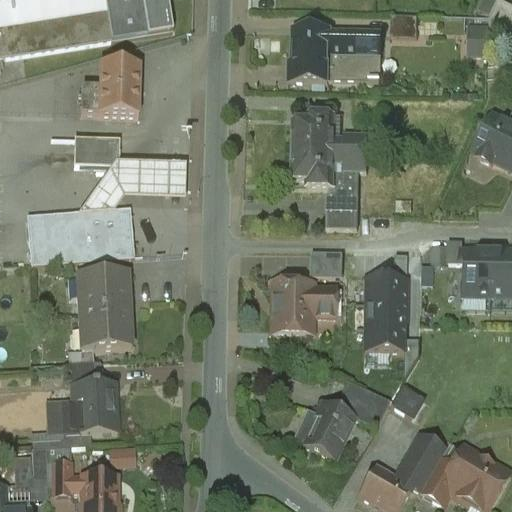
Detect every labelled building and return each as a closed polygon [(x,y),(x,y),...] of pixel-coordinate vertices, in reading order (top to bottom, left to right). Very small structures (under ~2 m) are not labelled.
[(0,0),(0,63),(110,46),(172,37),(165,0),(0,0)] [(511,39),(511,9),(498,3),(489,22),(489,30),(511,41),(511,39)] [(417,20),(391,19),(390,41),(417,41),(417,20)] [(328,35),(294,35),(294,66),(288,66),(287,87),(327,87),(327,85),(369,86),(369,87),(379,87),(379,83),(370,83),(370,67),(374,67),(375,37),(329,36),(328,35)] [(138,71),(98,70),(98,93),(80,93),(79,120),(97,121),(97,122),(137,123),(138,71)] [(334,120),(297,120),(297,126),(293,126),(292,186),(296,186),(296,193),(332,193),(332,169),(333,145),(334,120)] [(511,130),(492,120),(473,157),(478,160),(477,163),(491,170),(493,167),(511,177),(511,130)] [(366,139),(343,139),(343,145),(333,145),(332,169),(343,169),(342,175),(365,175),(366,139)] [(117,145),(74,144),(73,170),(116,170),(117,145)] [(185,169),(116,170),(79,219),(86,219),(94,226),(101,217),(115,216),(124,203),(185,204),(185,169)] [(357,201),(325,201),(325,217),(325,233),(357,233),(357,201)] [(410,204),(396,204),(396,214),(410,214),(410,204)] [(115,216),(101,217),(94,226),(86,219),(79,219),(27,223),(26,223),(30,273),(133,265),(133,263),(129,263),(125,216),(115,216)] [(462,246),(447,246),(446,268),(461,269),(462,256),(462,246)] [(445,251),(429,251),(429,267),(445,267),(445,251)] [(484,256),(462,256),(461,269),(461,301),(490,302),(491,255),(486,255),(484,256)] [(511,257),(498,257),(496,255),(491,255),(490,302),(511,301),(511,257)] [(342,258),(310,258),(310,282),(342,283),(342,258)] [(394,262),(394,286),(406,286),(407,262),(394,262)] [(126,279),(76,281),(76,283),(81,283),(82,304),(77,304),(77,306),(78,306),(80,333),(79,333),(79,334),(84,334),(85,355),(80,356),(80,357),(130,354),(130,353),(129,353),(127,323),(128,323),(128,321),(127,321),(126,312),(128,312),(128,310),(127,310),(125,280),(126,280),(126,279)] [(364,311),(406,312),(406,286),(394,286),(365,286),(364,311)] [(311,290),(272,290),(271,340),(311,341),(311,323),(333,323),(333,296),(311,295),(311,290)] [(364,311),(364,335),(406,335),(406,312),(364,311)] [(363,360),(405,360),(406,335),(364,335),(363,360)] [(93,369),(69,370),(69,382),(94,380),(93,369)] [(114,390),(97,390),(96,389),(95,389),(94,380),(69,382),(71,408),(61,409),(63,441),(90,440),(116,439),(114,390)] [(422,403),(401,391),(389,412),(410,424),(422,403)] [(388,406),(364,395),(357,408),(363,411),(382,420),(388,406)] [(354,424),(322,409),(316,421),(307,417),(293,446),(299,449),(299,451),(333,467),(354,424)] [(382,420),(363,411),(356,425),(375,434),(382,420)] [(63,441),(30,443),(30,455),(45,454),(90,452),(90,440),(63,441)] [(444,457),(418,442),(400,473),(425,488),(438,467),(444,457)] [(111,453),(112,472),(137,471),(136,451),(111,453)] [(45,454),(30,455),(32,485),(45,484),(46,484),(45,454)] [(450,474),(438,467),(419,499),(441,511),(448,500),(469,511),(489,511),(508,480),(462,454),(450,474)] [(69,470),(53,470),(53,502),(69,501),(69,484),(69,470)] [(400,473),(395,483),(374,471),(356,503),(372,511),(400,511),(410,494),(419,499),(425,488),(400,473)] [(116,483),(81,483),(80,484),(69,484),(69,499),(80,499),(80,511),(118,511),(119,511),(116,509),(116,483)]
